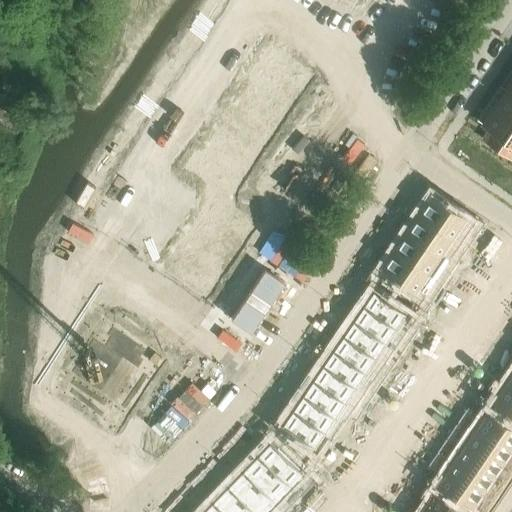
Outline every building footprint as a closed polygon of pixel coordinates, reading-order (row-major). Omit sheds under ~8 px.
[(217,20),(210,30),(222,38),(229,28),(217,20)] [(203,40),(215,49),(222,38),(210,30),(203,40)] [(269,48),(258,63),(301,92),(311,76),(269,48)] [(196,50),(189,60),(201,68),(208,58),(197,49),(196,50)] [(182,70),(194,78),(201,68),(189,60),(182,70)] [(258,63),(248,78),(290,107),(301,92),(258,63)] [(238,93),(238,94),(245,99),(246,98),(280,122),(290,107),(248,78),(238,93)] [(176,79),(169,90),(181,98),(188,87),(176,79)] [(169,90),(162,100),(174,108),(181,98),(169,90)] [(511,94),(506,90),(494,108),(511,120),(511,94)] [(236,113),(270,137),(280,122),(246,98),(245,99),(236,113)] [(0,122),(19,131),(25,117),(0,106),(0,122)] [(218,123),(217,123),(221,126),(222,126),(260,151),(270,137),(236,113),(229,107),(228,108),(218,123)] [(511,120),(494,108),(483,124),(491,130),(484,140),(510,158),(511,155),(511,120)] [(156,109),(149,119),(161,128),(168,117),(156,109)] [(149,119),(142,130),(154,138),(161,128),(149,119)] [(211,140),(211,141),(215,144),(216,143),(250,166),(260,151),(222,126),(221,126),(211,140)] [(206,157),(206,158),(240,181),(250,166),(216,143),(215,144),(206,157)] [(128,150),(121,160),(133,168),(140,158),(128,150)] [(198,153),(187,168),(229,197),(240,181),(206,158),(206,157),(198,152),(198,153)] [(121,160),(114,171),(126,179),(133,168),(121,160)] [(104,186),(97,196),(109,204),(116,194),(104,186)] [(97,196),(90,206),(102,214),(109,204),(97,196)] [(214,196),(201,215),(243,243),(256,225),(214,196)] [(431,196),(418,214),(452,238),(460,244),(460,243),(473,224),(431,196)] [(418,214),(406,232),(440,255),(441,255),(452,238),(418,214)] [(201,215),(189,233),(231,261),(243,243),(201,215)] [(406,232),(394,250),(436,279),(448,261),(449,260),(441,255),(440,255),(406,232)] [(189,233),(177,250),(219,279),(231,261),(189,233)] [(477,254),(473,260),(483,267),(491,255),(481,248),(477,254)] [(177,250),(164,269),(206,298),(219,279),(177,250)] [(394,250),(381,269),(393,277),(387,286),(417,306),(436,279),(394,250)] [(491,255),(483,267),(494,274),(502,263),(491,255)] [(453,290),(449,296),(459,303),(467,291),(457,284),(453,290)] [(373,290),(362,305),(396,328),(397,328),(406,314),(410,317),(417,306),(387,286),(381,295),(373,290)] [(467,291),(459,303),(469,310),(477,298),(467,291)] [(362,305),(352,320),(386,343),(386,344),(393,349),(394,349),(400,339),(404,334),(405,333),(397,328),(396,328),(362,305)] [(511,315),(505,311),(499,319),(508,325),(511,319),(511,315)] [(434,318),(426,330),(437,337),(445,325),(434,318)] [(67,374),(56,390),(72,401),(84,409),(88,412),(99,420),(116,431),(127,415),(130,410),(164,360),(142,345),(126,334),(104,320),(101,324),(89,341),(81,353),(79,357),(70,369),(67,374)] [(352,320),(342,335),(376,358),(377,357),(386,344),(386,343),(352,320)] [(342,335),(332,350),(374,378),(384,363),(377,357),(376,358),(342,335)] [(483,343),(477,351),(486,357),(492,349),(483,343)] [(492,349),(486,357),(495,363),(498,359),(501,355),(492,349)] [(332,350),(321,365),(364,393),(374,378),(332,350)] [(407,357),(404,361),(415,368),(419,361),(409,354),(407,357)] [(419,361),(415,368),(425,375),(430,368),(419,361)] [(321,365),(311,379),(346,403),(345,404),(353,409),(353,408),(364,393),(321,365)] [(511,373),(503,386),(511,392),(511,373)] [(311,379),(301,394),(335,418),(345,404),(346,403),(311,379)] [(469,381),(464,390),(473,396),(479,388),(469,381)] [(386,387),(384,390),(395,397),(399,391),(389,384),(386,387)] [(511,392),(503,386),(492,402),(511,415),(511,392)] [(399,391),(395,397),(405,405),(409,398),(399,391)] [(301,394),(291,409),(325,433),(335,418),(301,394)] [(445,397),(441,404),(451,411),(456,405),(445,397)] [(456,405),(451,411),(461,418),(462,417),(466,412),(456,405)] [(291,409),(280,425),(315,448),(325,433),(291,409)] [(476,426),(510,450),(511,446),(511,429),(486,412),(476,426)] [(366,417),(364,420),(374,427),(379,421),(368,413),(366,417)] [(458,435),(458,436),(462,438),(500,464),(510,450),(476,426),(468,420),(468,421),(458,435)] [(379,421),(374,427),(385,434),(389,428),(379,421)] [(425,427),(420,434),(431,441),(435,435),(425,427)] [(435,435),(431,441),(441,448),(443,445),(445,442),(435,435)] [(453,451),(453,452),(491,478),(500,464),(462,438),(453,451)] [(270,440),(257,454),(294,489),(307,476),(307,475),(315,467),(285,439),(277,447),(270,440)] [(346,447),(344,450),(354,457),(359,450),(348,443),(346,447)] [(439,463),(447,469),(447,468),(481,491),(491,478),(453,452),(453,451),(449,448),(449,449),(440,461),(439,463)] [(359,450),(354,457),(365,464),(369,457),(359,450)] [(257,454),(242,470),(279,505),(294,489),(257,454)] [(414,464),(410,471),(421,478),(425,471),(414,464)] [(447,469),(437,483),(471,506),(481,491),(447,468),(447,469)] [(242,470),(227,485),(254,511),(271,511),(279,505),(242,470)] [(388,481),(382,489),(391,496),(397,487),(388,481)] [(254,511),(227,485),(212,501),(223,511),(254,511)] [(397,487),(391,496),(400,502),(403,498),(406,494),(397,487)] [(309,500),(305,506),(313,511),(316,511),(323,502),(313,494),(309,500)] [(460,511),(434,494),(422,511),(424,511),(460,511)] [(223,511),(212,501),(200,511),(223,511)] [(323,502),(316,511),(331,511),(334,509),(323,502)]
